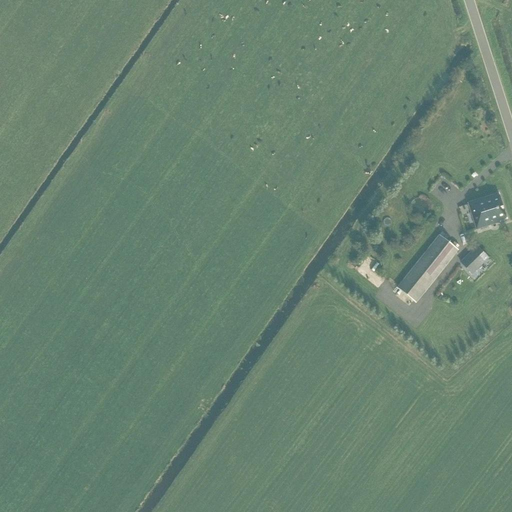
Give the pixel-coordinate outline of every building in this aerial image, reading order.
[(498,222),(498,221),(505,218),(497,194),(468,204),(474,221),(475,221),(477,228),(498,222)] [(418,218),(422,217),(425,215),(427,212),(428,208),(428,205),(426,202),(423,200),(419,199),(416,200),(413,201),(411,204),(410,207),(410,211),(411,214),(414,216),(418,218)] [(415,303),(457,250),(439,235),(396,288),(415,303)] [(494,261),(503,253),(489,238),(481,246),(494,261)] [(470,275),(488,258),(477,246),(459,264),(470,275)]
